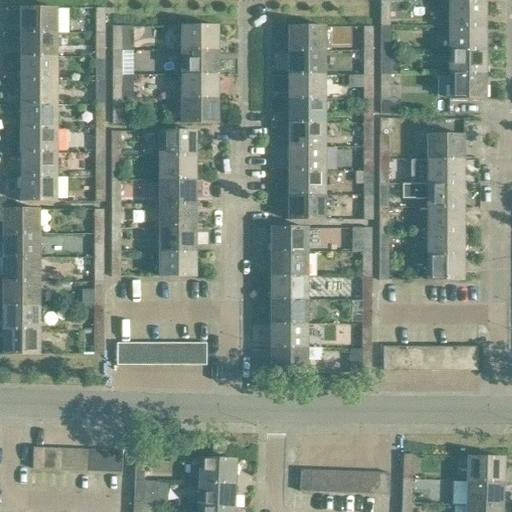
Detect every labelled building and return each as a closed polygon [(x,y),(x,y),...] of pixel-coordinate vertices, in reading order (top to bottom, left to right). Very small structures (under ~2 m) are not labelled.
[(390,27),(390,3),(380,2),(380,27),(390,27)] [(485,27),(486,3),(449,3),(449,27),(485,27)] [(57,34),(57,9),(21,9),(21,34),(57,34)] [(105,34),(105,9),(96,9),(96,34),(105,34)] [(122,52),(122,27),(113,27),(113,52),(122,52)] [(218,52),(218,27),(182,27),(182,52),(218,52)] [(325,52),(325,27),(289,27),(289,52),(325,52)] [(380,27),(380,28),(380,51),(390,51),(390,27),(380,27)] [(485,51),(485,27),(449,27),(449,51),(485,51)] [(373,52),(373,28),(364,28),(364,52),(373,52)] [(57,58),(57,34),(21,34),(21,58),(57,58)] [(105,58),(105,34),(96,34),(96,58),(105,58)] [(390,51),(380,51),(380,75),(390,75),(398,75),(399,51),(390,51)] [(485,75),(485,51),(449,51),(449,75),(485,75)] [(122,76),(122,52),(113,52),(113,76),(122,76)] [(219,76),(218,52),(182,52),(182,76),(219,76)] [(325,76),(325,52),(289,52),(289,76),(325,76)] [(373,76),(373,52),(364,52),(364,76),(373,76)] [(57,82),(57,58),(21,58),(21,82),(57,82)] [(105,82),(105,58),(96,58),(96,82),(105,82)] [(390,100),(390,75),(380,75),(380,100),(390,100)] [(485,100),(485,75),(449,75),(449,100),(485,100)] [(122,100),(122,76),(113,76),(113,100),(122,100)] [(218,100),(219,76),(182,76),(182,100),(218,100)] [(325,100),(325,76),(289,76),(289,100),(325,100)] [(373,100),(373,76),(364,76),(364,100),(373,100)] [(57,106),(57,82),(21,82),(21,106),(57,106)] [(105,106),(105,82),(96,82),(96,106),(105,106)] [(122,125),(122,100),(113,100),(113,125),(122,125)] [(218,124),(218,100),(182,100),(182,124),(218,124)] [(325,124),(325,100),(289,100),(289,124),(325,124)] [(373,124),(373,100),(364,100),(364,124),(373,124)] [(57,130),(57,106),(21,106),(21,130),(57,130)] [(105,130),(105,106),(96,106),(96,130),(105,130)] [(325,148),(325,124),(289,124),(289,148),(325,148)] [(373,148),(373,124),(364,124),(364,148),(373,148)] [(57,154),(57,130),(21,130),(21,154),(57,154)] [(105,154),(105,130),(96,130),(96,154),(105,154)] [(121,158),(121,133),(112,133),(112,158),(121,158)] [(160,134),(160,158),(196,158),(196,134),(160,134)] [(388,160),(388,136),(379,136),(379,160),(388,160)] [(463,160),(463,136),(427,136),(427,160),(463,160)] [(325,172),(325,148),(289,148),(288,172),(325,172)] [(373,172),(373,148),(364,148),(364,172),(373,172)] [(57,178),(57,154),(21,154),(21,178),(57,178)] [(105,178),(105,154),(96,154),(96,178),(105,178)] [(121,182),(121,158),(112,158),(111,182),(121,182)] [(196,182),(196,158),(160,158),(160,182),(196,182)] [(388,184),(388,160),(379,160),(379,184),(388,184)] [(427,160),(411,160),(411,184),(427,184),(464,184),(463,160),(427,160)] [(325,196),(325,172),(288,172),(288,196),(325,196)] [(373,196),(373,172),(364,172),(364,196),(373,196)] [(57,203),(57,178),(21,178),(21,202),(57,203)] [(105,203),(105,178),(96,178),(96,203),(105,203)] [(121,206),(121,182),(111,182),(111,206),(121,206)] [(196,206),(196,182),(160,182),(160,206),(196,206)] [(401,185),(388,184),(379,184),(379,208),(388,208),(401,208),(401,185)] [(464,208),(464,184),(427,184),(427,208),(464,208)] [(325,221),(325,196),(288,196),(288,221),(325,221)] [(373,221),(373,196),(364,196),(364,221),(373,221)] [(120,230),(121,206),(111,206),(111,230),(120,230)] [(196,230),(196,206),(160,206),(160,230),(196,230)] [(389,232),(388,208),(379,208),(379,233),(389,232)] [(464,232),(464,208),(427,208),(428,232),(464,232)] [(40,211),(4,210),(3,210),(3,235),(40,235),(40,211)] [(95,211),(95,235),(104,235),(104,211),(95,211)] [(307,229),(272,229),(271,229),(271,254),(307,254),(307,229)] [(362,229),(362,254),(372,254),(372,229),(362,229)] [(120,253),(120,230),(111,230),(111,253),(120,253)] [(196,254),(196,230),(160,230),(160,254),(196,254)] [(389,256),(389,232),(379,233),(379,256),(389,256)] [(464,256),(464,232),(428,232),(428,256),(464,256)] [(40,259),(40,235),(3,235),(3,259),(40,259)] [(104,259),(104,235),(95,235),(95,242),(87,242),(87,257),(95,257),(95,259),(104,259)] [(120,278),(120,253),(111,253),(111,279),(120,278)] [(196,278),(196,254),(160,254),(160,278),(196,278)] [(307,277),(307,254),(271,254),(271,278),(307,277)] [(372,277),(372,254),(362,254),(362,277),(372,277)] [(389,281),(389,256),(379,256),(379,280),(389,281)] [(464,281),(464,256),(428,256),(428,281),(464,281)] [(39,283),(40,259),(3,259),(3,283),(39,283)] [(104,283),(104,259),(95,259),(95,267),(85,267),(85,275),(95,275),(95,283),(104,283)] [(307,301),(307,277),(271,278),(271,302),(307,301)] [(372,301),(372,280),(372,277),(362,277),(362,301),(372,301)] [(39,307),(39,283),(3,283),(3,307),(39,307)] [(104,307),(104,283),(95,283),(94,307),(104,307)] [(307,326),(307,301),(271,302),(271,326),(307,326)] [(372,325),(372,301),(362,301),(362,325),(372,325)] [(39,331),(39,307),(3,307),(3,331),(39,331)] [(104,331),(104,307),(94,307),(94,331),(104,331)] [(371,350),(372,325),(362,325),(362,350),(371,350)] [(307,350),(307,326),(271,326),(271,350),(307,350)] [(39,356),(39,331),(3,331),(3,356),(39,356)] [(104,356),(104,331),(94,331),(94,356),(104,356)] [(129,366),(129,345),(117,345),(117,366),(129,366)] [(140,366),(140,345),(129,345),(129,366),(140,366)] [(151,366),(151,345),(140,345),(140,366),(151,366)] [(162,366),(162,345),(151,345),(151,366),(162,366)] [(174,366),(174,345),(162,345),(162,366),(174,366)] [(185,366),(185,345),(174,345),(174,366),(185,366)] [(196,366),(196,345),(185,345),(185,366),(196,366)] [(207,345),(196,345),(196,366),(207,366),(207,345)] [(394,371),(394,347),(382,347),(382,371),(394,371)] [(406,371),(406,347),(394,347),(394,371),(406,371)] [(418,371),(418,347),(406,347),(406,371),(418,371)] [(430,371),(430,347),(418,347),(418,371),(430,371)] [(442,371),(442,347),(430,347),(430,371),(442,371)] [(454,371),(454,347),(442,347),(442,371),(454,371)] [(466,371),(466,347),(454,347),(454,371),(466,371)] [(478,371),(478,347),(466,347),(466,371),(478,371)] [(307,374),(307,350),(271,350),(271,374),(307,374)] [(371,374),(371,350),(362,350),(362,374),(371,374)] [(212,445),(212,453),(225,454),(225,446),(212,445)] [(43,470),(44,449),(33,448),(32,470),(43,470)] [(54,471),(55,449),(44,449),(43,470),(54,471)] [(65,471),(66,450),(55,449),(54,471),(65,471)] [(77,472),(78,450),(66,450),(65,471),(77,472)] [(88,472),(89,450),(78,450),(77,472),(88,472)] [(99,473),(100,451),(89,450),(88,472),(99,473)] [(110,473),(111,451),(100,451),(99,473),(110,473)] [(121,474),(122,452),(111,451),(110,473),(121,474)] [(411,480),(412,456),(404,455),(403,480),(411,480)] [(144,482),(145,456),(137,456),(136,481),(144,482)] [(504,459),(468,458),(467,482),(503,483),(504,459)] [(237,460),(200,459),(199,484),(236,485),(237,460)] [(311,493),(312,470),(301,469),(300,493),(311,493)] [(322,493),(323,470),(312,470),(311,493),(322,493)] [(333,494),(334,471),(323,470),(322,493),(333,494)] [(344,494),(345,471),(334,471),(333,494),(344,494)] [(355,495),(356,472),(345,471),(344,494),(355,495)] [(366,495),(367,472),(356,472),(355,495),(366,495)] [(377,496),(378,473),(367,472),(366,495),(377,496)] [(388,496),(389,473),(378,473),(377,496),(388,496)] [(410,504),(411,480),(403,480),(402,504),(410,504)] [(158,482),(144,482),(136,481),(135,505),(156,506),(158,482)] [(503,507),(503,483),(467,482),(466,506),(503,507)] [(235,509),(236,485),(199,484),(198,508),(235,509)]
